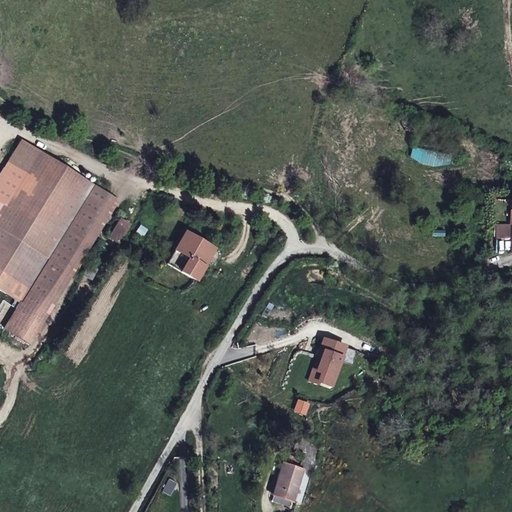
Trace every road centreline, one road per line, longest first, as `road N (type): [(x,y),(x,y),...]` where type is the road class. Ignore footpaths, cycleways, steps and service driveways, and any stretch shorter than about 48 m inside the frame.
road 1 (track): [(0,112),(18,129),(130,183),(269,213),(300,244),(402,285),(448,289),(511,264)]
road 2 (track): [(300,244),(253,299),(133,511)]
